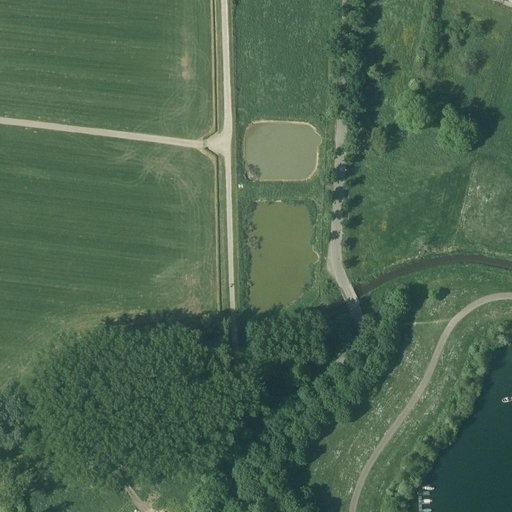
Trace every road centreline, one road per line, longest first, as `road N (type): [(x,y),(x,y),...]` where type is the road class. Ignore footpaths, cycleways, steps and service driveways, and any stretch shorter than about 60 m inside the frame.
road 1 (track): [(261,428),(235,344),(225,0)]
road 2 (residential): [(356,313),(336,255),(349,0)]
road 3 (unclassified): [(231,496),(261,428),(345,359),(356,313)]
